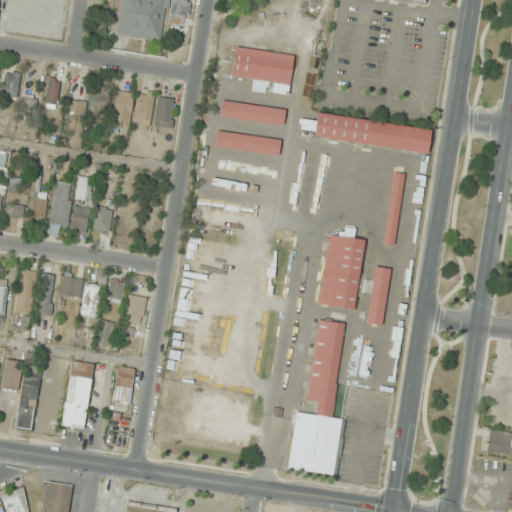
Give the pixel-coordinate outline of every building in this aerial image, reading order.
[(120,0),(116,35),(162,41),(167,0),(120,0)] [(289,84),(293,55),(234,46),(230,76),(289,84)] [(17,97),(21,73),(6,71),(2,95),(17,97)] [(60,81),(49,79),(45,107),(57,109),(60,81)] [(89,116),(108,117),(109,88),(91,87),(89,116)] [(132,92),(115,92),(114,127),(132,127),(132,92)] [(136,122),(152,123),(153,94),(137,93),(136,122)] [(18,117),(31,122),(38,100),(25,96),(18,117)] [(174,100),(157,98),(155,126),(172,128),(174,100)] [(64,146),(81,149),(87,103),(69,101),(64,146)] [(283,124),(284,108),(220,101),(218,117),(283,124)] [(427,153),(430,128),(307,112),(304,137),(427,153)] [(213,146),(277,155),(279,139),(215,130),(213,146)] [(382,244),(395,246),(403,174),(391,172),(382,244)] [(21,193),(23,179),(9,177),(7,192),(21,193)] [(39,178),(32,178),(32,216),(44,216),(44,196),(39,196),(39,178)] [(91,200),(87,178),(75,180),(78,202),(91,200)] [(66,227),(73,185),(56,182),(47,234),(57,236),(59,226),(66,227)] [(25,206),(7,202),(4,215),(22,219),(25,206)] [(70,230),(85,234),(90,210),(76,207),(70,230)] [(319,305),(355,309),(363,238),(326,234),(319,305)] [(382,325),(389,268),(373,266),(366,324),(382,325)] [(14,328),(28,330),(36,272),(22,270),(14,328)] [(41,314),(53,314),(53,275),(41,275),(41,314)] [(83,279),(63,277),(61,295),(81,297),(83,279)] [(0,319),(1,319),(11,283),(0,279),(0,319)] [(122,303),(125,282),(110,280),(107,301),(122,303)] [(103,286),(86,282),(80,315),(96,318),(103,286)] [(141,325),(146,298),(129,295),(124,321),(141,325)] [(306,400),(316,402),(314,414),(294,410),(284,468),(332,476),(342,420),(331,418),(347,324),(320,319),(306,400)] [(97,344),(110,347),(115,323),(102,320),(97,344)] [(23,361),(7,359),(3,388),(19,390),(23,361)] [(65,428),(86,430),(92,363),(71,361),(65,428)] [(115,404),(133,404),(133,368),(116,367),(115,404)] [(41,373),(25,371),(16,429),(32,432),(41,373)] [(511,455),(511,431),(488,431),(488,455),(511,455)] [(67,511),(72,486),(44,482),(40,502),(44,503),(43,511),(67,511)] [(6,511),(29,511),(24,489),(3,494),(6,511)] [(174,511),(175,507),(128,501),(126,511),(174,511)]
